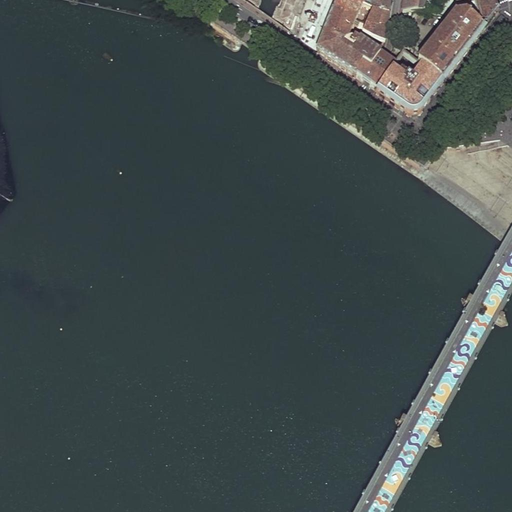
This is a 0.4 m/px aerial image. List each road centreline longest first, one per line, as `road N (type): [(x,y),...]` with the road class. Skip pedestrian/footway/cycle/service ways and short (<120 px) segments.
road 1 (residential): [(359,97),(404,128),(424,131),(511,32)]
road 2 (residential): [(220,0),(359,97)]
